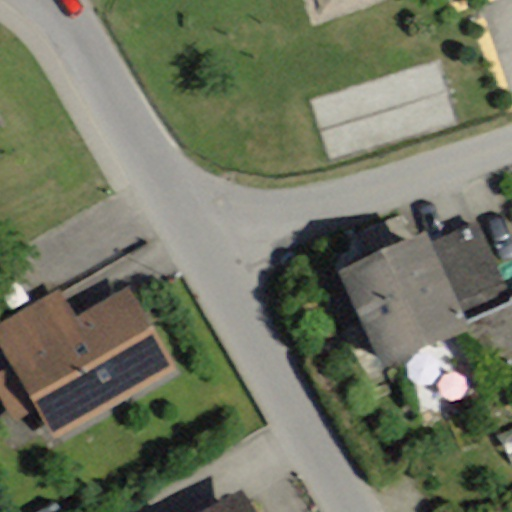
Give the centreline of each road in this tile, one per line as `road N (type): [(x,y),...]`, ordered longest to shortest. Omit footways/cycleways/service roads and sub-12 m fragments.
road 1 (residential): [(201,239),(511,134)]
road 2 (residential): [(201,239),(358,511)]
road 3 (residential): [(64,0),(201,239)]
